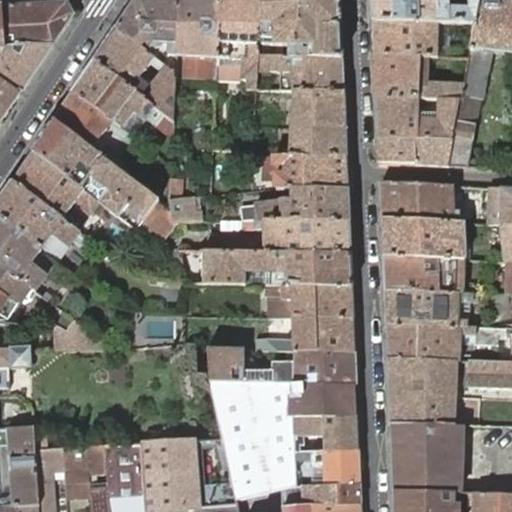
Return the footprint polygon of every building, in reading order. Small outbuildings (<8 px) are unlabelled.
[(137,0),(116,31),(149,55),(155,60),(167,69),(176,76),(177,57),(179,0),(137,0)] [(221,0),(179,0),(177,57),(176,76),(176,78),(217,81),(218,59),(219,43),(221,0)] [(262,0),(221,0),(219,43),(218,59),(229,60),(248,61),(247,91),(256,92),(256,91),(257,73),(258,57),(259,46),(262,0)] [(299,0),(262,0),(259,46),(258,57),(281,59),(281,47),(288,47),(287,58),(295,59),(299,0)] [(299,0),(295,59),(343,61),(339,0),(299,0)] [(372,0),(373,23),(436,24),(434,0),(372,0)] [(434,0),(436,24),(438,25),(448,24),(475,26),(480,0),(434,0)] [(463,90),(462,94),(480,98),(482,98),(487,73),(490,52),(482,51),(484,37),(511,39),(511,0),(480,0),(475,26),(471,50),(469,60),(463,90)] [(67,3),(2,8),(6,51),(0,67),(0,80),(21,95),(74,16),(67,3)] [(373,23),(375,57),(420,58),(438,59),(438,25),(436,24),(373,23)] [(438,25),(438,59),(448,59),(448,24),(438,25)] [(176,76),(167,69),(155,60),(149,55),(116,31),(95,63),(132,91),(136,94),(143,100),(156,109),(174,123),(176,78),(176,76)] [(490,52),(511,54),(511,39),(484,37),(482,51),(490,52)] [(281,59),(258,57),(257,73),(281,74),(281,92),(292,92),(344,94),(343,61),(295,59),(287,58),(281,59)] [(375,57),(377,97),(419,99),(428,100),(438,100),(459,101),(461,101),(462,94),(463,90),(419,88),(420,58),(375,57)] [(95,63),(74,94),(96,108),(95,110),(115,124),(122,129),(125,131),(137,114),(147,121),(148,119),(174,138),(174,123),(156,109),(143,100),(136,94),(132,91),(95,63)] [(0,124),(21,95),(0,80),(0,124)] [(346,160),(344,94),(292,92),(289,149),(276,148),(276,158),(288,158),(346,160)] [(74,94),(54,123),(113,167),(128,178),(132,173),(127,169),(126,164),(119,159),(135,139),(125,131),(122,129),(115,124),(95,110),(96,108),(74,94)] [(459,101),(455,121),(475,125),(480,98),(462,94),(461,101),(459,101)] [(377,97),(379,139),(418,139),(451,142),(455,121),(459,101),(438,100),(438,113),(428,114),(428,100),(419,99),(377,97)] [(453,142),(448,168),(467,169),(475,125),(455,121),(451,142),(453,142)] [(54,123),(33,153),(84,192),(100,204),(106,208),(119,218),(129,205),(141,214),(137,218),(143,223),(146,218),(156,205),(158,202),(128,178),(113,167),(54,123)] [(418,139),(379,139),(380,166),(416,167),(448,168),(453,142),(451,142),(418,139)] [(228,152),(213,152),(212,164),(227,164),(228,152)] [(33,153),(13,184),(63,221),(76,203),(92,215),(96,210),(103,214),(106,208),(100,204),(84,192),(33,153)] [(278,181),(278,190),(292,191),(348,192),(346,160),(288,158),(276,158),(265,158),(265,181),(278,181)] [(172,180),(171,201),(182,200),(183,181),(172,180)] [(13,184),(0,202),(0,219),(42,251),(57,262),(68,247),(69,248),(74,241),(81,247),(87,239),(80,234),(79,233),(63,221),(13,184)] [(381,184),(382,222),(455,224),(453,187),(381,184)] [(498,225),(502,225),(511,225),(511,189),(500,189),(490,189),(488,225),(498,225)] [(349,223),(348,192),(292,191),(291,201),(282,202),(257,205),(258,208),(243,209),(244,223),(255,222),(259,223),(265,222),(284,222),(349,223)] [(171,201),(171,212),(173,217),(176,224),(201,224),(200,214),(195,215),(193,199),(182,200),(171,201)] [(76,203),(63,221),(79,233),(92,215),(76,203)] [(146,218),(143,223),(165,239),(176,224),(173,217),(156,205),(146,218)] [(0,219),(0,266),(32,290),(36,293),(43,297),(54,282),(47,277),(31,265),(42,251),(0,219)] [(350,256),(349,223),(284,222),(265,222),(259,223),(255,222),(244,223),(244,231),(255,230),(264,231),(264,238),(210,237),(210,253),(350,256)] [(382,222),(384,258),(464,261),(463,256),(466,255),(465,232),(465,224),(455,224),(382,222)] [(506,263),(509,262),(511,262),(511,225),(502,225),(506,263)] [(164,252),(182,266),(187,286),(265,287),(352,289),(350,256),(210,253),(204,253),(179,252),(164,252)] [(384,258),(385,292),(421,292),(464,295),(464,261),(384,258)] [(0,324),(7,325),(32,290),(0,266),(0,324)] [(352,289),(265,287),(265,298),(268,298),(283,298),(292,298),(292,321),(353,321),(352,289)] [(385,292),(387,326),(467,329),(467,323),(458,323),(459,303),(470,303),(478,304),(509,305),(509,303),(511,303),(511,296),(509,297),(479,295),(464,295),(421,292),(385,292)] [(268,298),(268,320),(292,321),(292,298),(283,298),(268,298)] [(458,323),(467,323),(469,323),(470,303),(459,303),(458,323)] [(54,317),(52,323),(55,326),(68,332),(74,321),(59,309),(54,317)] [(68,332),(55,326),(55,348),(108,348),(74,321),(68,332)] [(355,354),(353,321),(292,321),(293,341),(265,341),(266,352),(293,353),(355,354)] [(467,329),(387,326),(388,360),(459,362),(461,362),(461,336),(475,336),(476,336),(477,329),(467,329)] [(0,350),(0,369),(11,369),(31,368),(30,350),(3,351),(0,350)] [(356,385),(355,354),(293,353),(294,364),(272,364),(272,372),(242,373),(243,351),(206,351),(210,383),(356,385)] [(459,362),(388,360),(391,424),(456,426),(461,426),(479,427),(479,421),(456,420),(459,362)] [(511,363),(491,363),(469,362),(468,382),(468,389),(511,390),(511,363)] [(0,391),(12,392),(11,369),(0,369),(0,391)] [(357,419),(356,385),(210,383),(223,440),(237,503),(281,492),(296,488),(296,482),(295,462),(295,454),(293,419),(323,420),(323,418),(357,419)] [(324,454),(359,452),(357,419),(323,418),(323,420),(293,419),(295,454),(300,454),(300,447),(304,447),(304,438),(323,438),(324,454)] [(456,426),(391,424),(394,494),(452,495),(456,495),(460,495),(461,468),(461,444),(461,426),(456,426)] [(0,507),(39,506),(36,452),(34,429),(10,429),(0,429),(0,446),(11,445),(14,502),(8,503),(6,501),(1,501),(0,502),(0,507)] [(146,511),(238,511),(238,507),(200,510),(195,442),(142,446),(146,511)] [(0,446),(0,502),(1,501),(6,501),(8,503),(14,502),(11,445),(0,446)] [(146,511),(142,446),(105,447),(108,475),(109,489),(110,511),(146,511)] [(108,475),(105,447),(88,448),(90,476),(108,475)] [(90,476),(88,448),(64,449),(66,471),(67,491),(91,490),(90,476)] [(66,471),(64,449),(36,452),(39,506),(39,511),(55,511),(54,487),(53,472),(66,471)] [(325,487),(360,486),(359,452),(324,454),(300,454),(295,454),(295,462),(296,482),(313,481),(313,488),(325,487)] [(67,491),(66,471),(53,472),(54,487),(61,487),(61,494),(67,494),(67,491)] [(109,489),(108,475),(90,476),(91,490),(91,491),(109,489)] [(282,510),(282,511),(311,511),(311,509),(361,506),(360,486),(325,487),(313,488),(301,488),(302,509),(282,510)] [(110,511),(109,489),(91,491),(91,495),(92,511),(110,511)] [(452,495),(394,494),(394,511),(500,511),(500,496),(473,496),(472,511),(460,511),(461,506),(455,506),(456,495),(452,495)] [(92,511),(91,495),(78,496),(78,511),(92,511)] [(511,511),(511,496),(500,496),(500,511),(511,511)]
